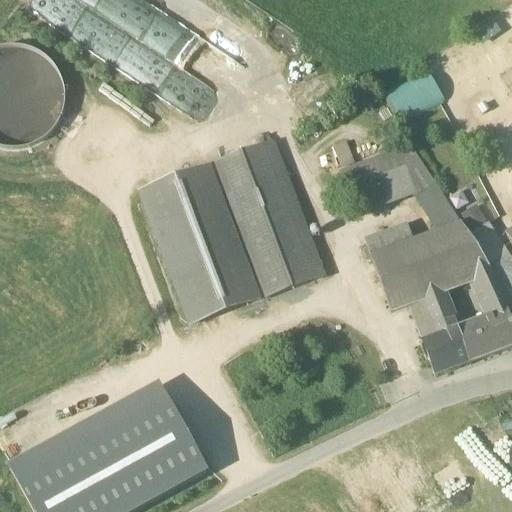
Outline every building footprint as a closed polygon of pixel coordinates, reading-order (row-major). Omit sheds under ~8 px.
[(250,74),(273,38),(213,0),(42,0),(33,15),(135,80),(153,53),(214,92),(233,62),(250,74)] [(50,46),(0,55),(0,141),(9,140),(10,145),(67,134),(50,46)] [(433,78),(391,98),(402,123),(445,103),(433,78)] [(273,147),(210,171),(259,303),(322,280),(273,147)] [(210,171),(141,197),(190,329),(259,303),(210,171)] [(504,295),(511,307),(511,265),(510,260),(488,227),(469,240),(491,276),(504,295)] [(461,228),(403,249),(423,301),(442,294),(442,296),(473,284),(473,282),(491,276),(469,240),(461,228)] [(403,249),(370,261),(390,315),(408,308),(407,306),(423,301),(403,249)] [(504,295),(491,276),(473,282),(473,284),(482,304),(504,295)] [(423,301),(407,306),(408,308),(418,336),(453,323),(442,296),(442,294),(423,301)] [(511,307),(504,295),(482,304),(488,316),(489,316),(490,320),(458,333),(470,365),(471,367),(511,351),(511,307)] [(458,333),(454,323),(453,323),(418,336),(422,346),(434,380),(471,367),(470,365),(458,333)] [(33,511),(142,511),(206,478),(160,391),(11,470),(33,511)]
